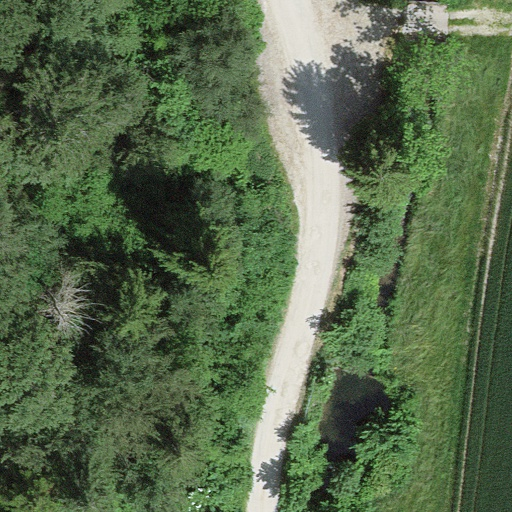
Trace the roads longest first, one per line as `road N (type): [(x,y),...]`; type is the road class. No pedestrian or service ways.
road 1 (unclassified): [(286,0),(312,89),(326,230),(277,428),(268,511)]
road 2 (track): [(488,16),(292,16)]
